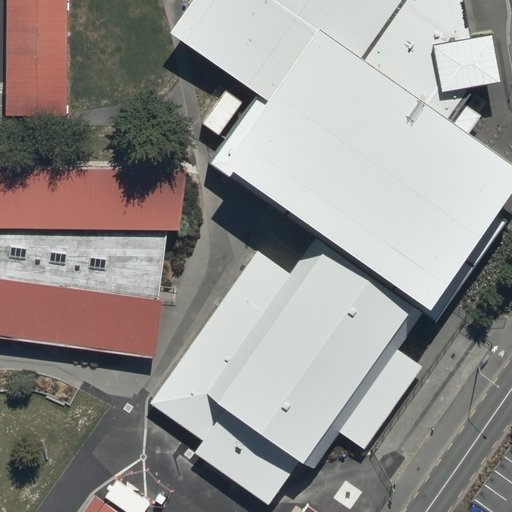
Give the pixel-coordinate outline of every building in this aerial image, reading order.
[(69,0),(7,0),(7,119),(69,121),(69,0)] [(217,170),(424,316),(502,218),(484,206),(507,171),(458,135),(482,93),(462,0),(424,0),(417,10),(402,0),(201,0),(174,39),(264,103),(217,170)] [(402,0),(417,10),(424,0),(402,0)] [(0,331),(149,352),(157,293),(154,292),(0,271),(0,220),(163,221),(171,221),(181,163),(0,161),(0,331)] [(163,221),(0,220),(0,271),(154,292),(163,221)] [(423,376),(397,359),(425,319),(314,244),(288,282),(253,259),(149,412),(209,452),(231,419),(317,477),(342,441),(367,458),(423,376)] [(112,511),(91,497),(80,511),(112,511)]
